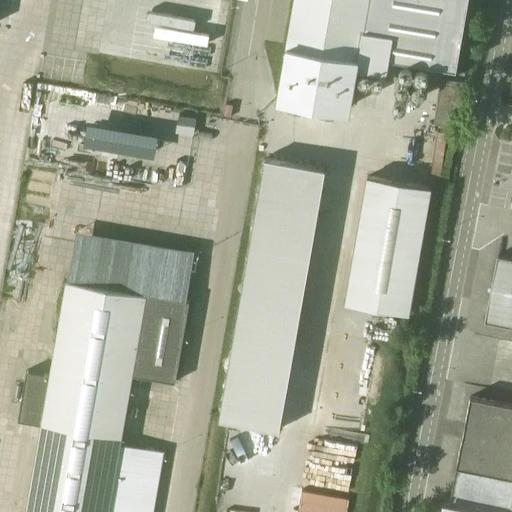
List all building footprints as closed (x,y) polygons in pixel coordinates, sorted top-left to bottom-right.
[(295,0),(279,94),(290,96),(289,104),(302,107),(303,98),(322,101),(321,110),(334,112),(335,103),(350,106),(358,64),(387,69),(385,75),(396,77),(394,89),(426,95),(432,62),(457,67),(468,0),(295,0)] [(104,46),(102,54),(214,71),(221,29),(197,26),(199,13),(185,11),(185,7),(154,3),(153,8),(131,5),(125,49),(104,46)] [(457,124),(465,81),(443,78),(435,121),(457,124)] [(96,133),(120,137),(125,106),(101,101),(96,133)] [(128,104),(123,127),(171,137),(176,114),(128,104)] [(282,429),(327,169),(266,158),(221,419),(282,429)] [(410,313),(432,186),(368,175),(346,302),(410,313)] [(190,300),(186,300),(195,250),(38,223),(30,270),(67,276),(66,280),(50,374),(27,370),(19,419),(41,423),(25,511),(153,511),(165,450),(122,443),(134,374),(176,381),(190,300)] [(511,404),(491,400),(470,396),(447,511),(511,511),(511,257),(498,255),(485,320),(511,325),(511,404)]
